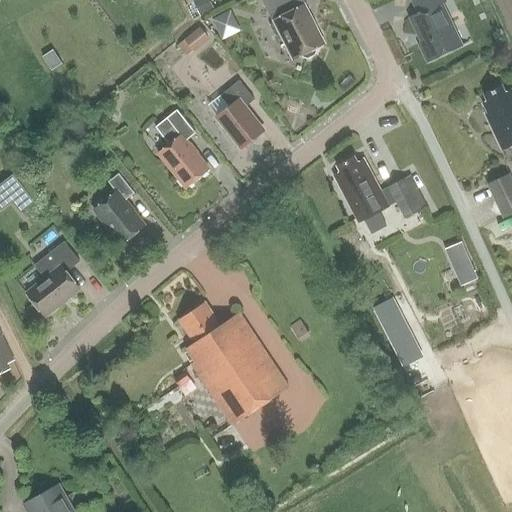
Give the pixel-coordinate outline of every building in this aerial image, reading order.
[(190,0),(191,1),(192,1),(200,17),(214,10),(209,0),(190,0)] [(287,42),(295,59),(302,55),(303,57),(307,59),(315,55),(316,51),(315,49),(321,45),(313,29),(315,28),(304,5),(303,5),(300,0),(263,0),(274,22),(272,23),(270,27),(274,34),(279,36),(281,35),(285,43),(287,42)] [(441,5),(445,3),(443,0),(411,0),(419,14),(410,18),(421,42),(419,44),(427,62),(460,46),(441,5)] [(226,14),(214,21),(222,38),(235,32),(226,14)] [(210,39),(200,28),(178,46),(185,56),(192,50),(194,52),(210,39)] [(53,51),(43,57),(52,71),(62,64),(53,51)] [(217,117),(242,149),(263,132),(244,108),(254,100),(239,81),(220,96),(229,108),(217,117)] [(503,150),(511,145),(511,94),(511,92),(505,95),(501,88),(485,96),(488,102),(484,104),(489,115),(486,116),(503,150)] [(186,188),(209,170),(186,142),(195,134),(177,110),(155,128),(169,145),(158,154),(186,188)] [(78,141),(89,133),(80,122),(69,130),(78,141)] [(357,165),(354,158),(337,167),(340,174),(334,177),(359,224),(397,204),(405,220),(422,212),(405,180),(380,194),(363,161),(357,165)] [(122,245),(144,227),(124,202),(134,194),(119,174),(108,183),(116,193),(94,210),(122,245)] [(11,175),(0,183),(0,210),(0,211),(11,202),(25,191),(11,175)] [(503,217),(511,213),(511,181),(509,176),(488,185),(503,217)] [(27,295),(45,317),(79,289),(66,273),(80,262),(64,243),(42,260),(53,274),(27,295)] [(470,260),(452,268),(460,287),(478,279),(470,260)] [(232,427),(289,388),(239,315),(220,327),(205,305),(181,321),(195,343),(185,349),(195,363),(191,366),(232,427)] [(462,307),(453,311),(460,323),(468,319),(462,307)] [(300,321),(290,327),(299,340),(309,333),(300,321)] [(407,328),(387,338),(403,368),(422,358),(407,328)] [(0,375),(9,371),(7,365),(14,362),(0,333),(0,375)] [(73,511),(58,485),(24,504),(27,511),(73,511)]
